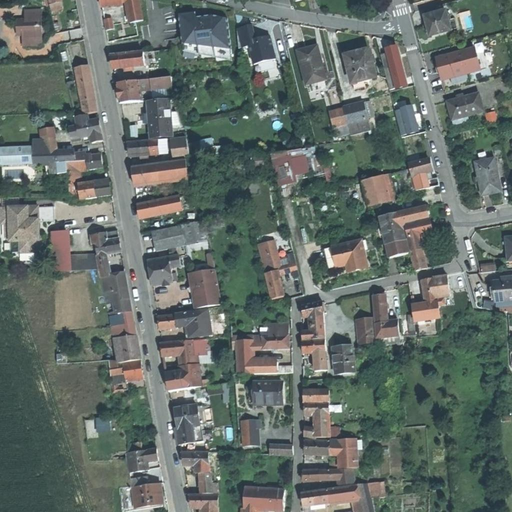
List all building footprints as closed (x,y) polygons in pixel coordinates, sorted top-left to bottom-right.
[(48,0),(51,11),(62,9),(61,2),(53,4),(51,0),(48,0)] [(122,0),(123,3),(127,2),(131,22),(144,19),(140,0),(122,0)] [(25,10),(25,19),(42,18),(42,9),(25,10)] [(182,34),(183,45),(199,43),(199,49),(215,48),(216,56),(232,53),(233,53),(228,18),(213,15),(197,17),(196,11),(179,14),(182,34)] [(452,30),(449,20),(447,11),(426,16),(429,26),(430,33),(440,30),(441,33),(452,30)] [(23,34),(43,33),(42,18),(25,19),(17,19),(18,34),(23,34)] [(455,18),(449,20),(452,30),(458,28),(455,18)] [(114,20),(105,22),(107,30),(115,29),(114,20)] [(250,46),(255,65),(277,59),(271,36),(261,39),(257,40),(253,25),(237,29),(242,48),(250,46)] [(43,45),(43,33),(23,34),(23,45),(43,45)] [(184,51),(200,54),(199,49),(199,43),(183,45),(184,51)] [(308,48),(298,51),(307,85),(327,79),(318,45),(308,48)] [(389,53),(398,88),(407,86),(399,56),(397,47),(388,50),(389,53)] [(200,54),(216,58),(216,56),(215,48),(199,49),(200,54)] [(475,48),(437,59),(440,70),(443,80),(481,70),(475,48)] [(353,84),(364,81),(377,78),(370,51),(356,54),(346,57),(353,84)] [(145,53),(112,56),(113,64),(114,69),(147,65),(145,53)] [(390,90),(398,88),(389,53),(381,55),(390,90)] [(76,68),(81,94),(94,92),(89,65),(76,68)] [(173,88),(172,77),(140,81),(142,91),(173,88)] [(140,81),(117,83),(119,93),(121,103),(144,101),(142,91),(140,81)] [(364,81),(353,84),(355,90),(366,87),(364,81)] [(81,94),(84,109),(85,114),(98,111),(96,102),(94,92),(81,94)] [(480,93),(448,102),(450,110),(453,120),(485,112),(480,93)] [(151,120),(151,124),(152,138),(173,136),(171,101),(150,103),(151,116),(151,120)] [(370,101),(365,103),(369,120),(374,118),(370,101)] [(365,103),(344,108),(344,109),(348,125),(369,120),(365,103)] [(413,107),(395,111),(402,136),(419,131),(416,119),(413,107)] [(348,125),(344,109),(332,112),(336,128),(348,125)] [(495,112),(485,115),(488,126),(498,124),(495,112)] [(85,115),(77,117),(78,124),(89,122),(88,114),(85,115)] [(81,137),(92,135),(102,133),(101,126),(100,120),(89,122),(78,124),(79,127),(81,137)] [(369,120),(348,125),(350,134),(351,135),(371,130),(369,120)] [(348,125),(336,128),(334,128),(337,137),(350,134),(348,125)] [(137,126),(130,126),(131,139),(138,138),(137,126)] [(73,139),(81,137),(79,127),(73,128),(71,129),(73,139)] [(42,130),(44,140),(56,138),(54,128),(42,130)] [(93,142),(104,140),(102,133),(92,135),(93,142)] [(184,137),(171,139),(174,161),(187,160),(184,137)] [(71,195),(81,195),(79,184),(88,184),(87,170),(89,170),(87,161),(89,161),(88,157),(87,153),(76,154),(75,151),(58,152),(56,138),(44,140),(34,141),(35,148),(35,163),(38,163),(57,162),(61,162),(67,162),(68,174),(71,195)] [(160,155),(169,155),(167,139),(158,140),(160,155)] [(152,156),(160,155),(158,140),(150,141),(152,156)] [(130,151),(131,157),(152,156),(150,141),(129,142),(130,151)] [(3,165),(35,163),(35,148),(3,149),(3,165)] [(272,155),(273,161),(290,157),(291,160),(304,157),(302,149),(272,155)] [(102,154),(88,157),(89,161),(87,161),(89,170),(104,168),(103,161),(102,154)] [(290,157),(273,161),(278,185),(295,182),(294,177),(310,173),(306,156),(304,157),(291,160),(290,157)] [(495,159),(476,163),(479,180),(482,197),(492,195),(491,191),(501,189),(495,159)] [(189,178),(186,160),(133,168),(134,175),(136,186),(189,178)] [(413,176),(426,173),(432,171),(431,166),(430,160),(410,165),(412,176),(413,176)] [(46,175),(57,174),(57,162),(38,163),(38,165),(46,165),(46,175)] [(327,183),(333,181),(328,162),(322,163),(327,183)] [(417,192),(430,189),(428,181),(426,173),(413,176),(417,192)] [(363,181),(370,207),(397,200),(391,174),(363,181)] [(428,181),(430,189),(440,186),(438,179),(428,181)] [(98,198),(98,197),(96,184),(96,183),(95,181),(93,181),(90,181),(91,184),(88,184),(79,184),(81,195),(81,200),(98,198)] [(98,197),(113,195),(112,189),(111,182),(102,184),(96,184),(98,197)] [(173,199),(175,212),(184,210),(181,197),(173,199)] [(139,206),(141,218),(175,212),(173,199),(139,206)] [(54,206),(39,207),(39,222),(55,222),(54,214),(54,206)] [(39,207),(2,208),(3,224),(7,223),(7,238),(11,242),(19,242),(20,253),(37,252),(36,241),(40,241),(39,222),(39,207)] [(403,226),(404,225),(430,219),(427,207),(400,214),(403,226)] [(412,251),(409,240),(408,240),(404,225),(403,226),(400,214),(380,218),(390,258),(401,255),(412,253),(412,251)] [(430,219),(404,225),(408,240),(409,240),(424,236),(431,235),(430,231),(433,231),(432,228),(431,224),(430,219)] [(210,241),(206,221),(182,225),(186,245),(210,241)] [(186,245),(182,225),(153,231),(157,251),(160,251),(166,249),(186,245)] [(424,248),(438,239),(436,227),(432,228),(433,231),(433,234),(431,235),(424,236),(421,241),(423,249),(424,248)] [(94,244),(98,243),(97,242),(120,239),(118,230),(105,232),(105,233),(92,235),(94,244)] [(54,272),(70,271),(69,256),(68,236),(53,237),(54,272)] [(409,240),(412,251),(423,249),(421,241),(424,236),(409,240)] [(98,243),(99,255),(107,254),(122,252),(121,247),(120,239),(97,242),(98,243)] [(12,253),(20,253),(19,242),(11,242),(12,253)] [(267,274),(279,272),(283,271),(282,267),(280,261),(276,242),(260,246),(267,274)] [(357,268),(358,271),(368,269),(362,242),(334,248),(338,268),(347,266),(348,270),(357,268)] [(330,268),(334,267),(331,248),(326,249),(330,268)] [(421,270),(427,269),(423,249),(412,251),(412,253),(416,271),(421,270)] [(98,270),(96,254),(69,256),(70,271),(98,270)] [(100,270),(102,276),(111,275),(107,254),(99,255),(97,256),(100,270)] [(290,265),(297,263),(294,254),(288,256),(289,259),(290,265)] [(180,256),(170,258),(172,268),(182,266),(180,256)] [(168,259),(162,260),(150,262),(152,273),(154,286),(175,282),(173,274),(172,268),(170,258),(168,259)] [(297,263),(290,265),(282,267),(283,271),(279,272),(280,276),(292,273),(299,271),(297,263)] [(214,270),(189,274),(196,309),(221,304),(214,270)] [(280,276),(279,272),(267,274),(273,299),(280,298),(285,296),(280,276)] [(102,276),(105,292),(129,289),(126,273),(111,275),(102,276)] [(439,278),(435,279),(438,298),(439,305),(439,306),(446,305),(445,297),(451,296),(448,276),(439,278)] [(511,300),(511,277),(502,279),(503,282),(494,282),(495,293),(496,302),(497,302),(511,300)] [(438,298),(435,279),(423,281),(426,300),(438,298)] [(105,292),(109,314),(133,312),(129,289),(105,292)] [(374,296),(377,323),(384,322),(389,322),(386,295),(380,296),(374,296)] [(438,298),(426,300),(429,307),(439,305),(438,298)] [(324,303),(304,307),(304,313),(305,319),(312,317),(324,315),(324,314),(324,313),(325,313),(324,303)] [(441,317),(439,306),(439,305),(429,307),(414,309),(416,321),(441,317)] [(190,339),(213,335),(209,310),(180,315),(180,316),(182,328),(188,327),(190,339)] [(109,314),(114,338),(120,338),(137,336),(133,312),(109,314)] [(313,332),(313,341),(326,339),(324,315),(312,317),(313,332)] [(161,330),(178,329),(176,317),(159,318),(160,325),(161,330)] [(370,343),(378,342),(375,319),(367,320),(358,321),(360,340),(370,339),(370,343)] [(384,322),(385,337),(400,336),(399,321),(389,322),(384,322)] [(384,322),(377,323),(376,323),(378,338),(385,337),(384,322)] [(271,337),(263,337),(264,350),(290,350),(290,338),(289,326),(271,326),(271,337)] [(313,332),(304,333),(305,341),(313,341),(313,332)] [(124,361),(142,359),(140,351),(137,336),(120,338),(124,361)] [(254,338),(254,351),(264,350),(263,337),(254,338)] [(118,362),(124,361),(120,338),(114,338),(118,362)] [(238,338),(238,342),(238,350),(239,375),(255,374),(255,363),(254,351),(254,338),(238,338)] [(210,339),(197,341),(199,356),(207,355),(207,352),(211,351),(210,339)] [(179,343),(181,355),(182,367),(195,366),(194,357),(199,356),(197,341),(179,343)] [(326,341),(304,342),(304,349),(304,354),(315,354),(327,353),(326,341)] [(163,350),(163,357),(181,355),(179,343),(162,344),(163,350)] [(356,373),(353,347),(343,348),(334,349),(337,375),(356,373)] [(328,371),(327,353),(315,354),(316,372),(328,371)] [(58,364),(67,363),(67,355),(58,355),(58,364)] [(124,363),(127,382),(145,379),(144,370),(142,360),(124,363)] [(279,374),(279,367),(279,363),(255,363),(255,374),(255,375),(279,374)] [(184,390),(202,388),(199,365),(195,366),(182,367),(182,373),(184,390)] [(115,389),(122,388),(119,370),(112,371),(115,389)] [(182,373),(167,375),(170,392),(184,390),(182,373)] [(256,383),(256,405),(284,406),(284,395),(284,383),(256,383)] [(225,393),(224,385),(209,387),(210,396),(225,393)] [(331,403),(331,391),(305,391),(305,398),(305,404),(306,404),(326,404),(331,403)] [(326,415),(317,415),(317,420),(331,419),(331,403),(326,404),(326,415)] [(326,404),(306,404),(306,416),(317,415),(326,415),(326,404)] [(175,409),(177,427),(191,426),(193,444),(197,443),(195,427),(201,426),(199,406),(175,409)] [(110,418),(97,419),(97,432),(111,432),(110,418)] [(331,419),(317,420),(317,432),(317,438),(331,438),(331,437),(331,428),(331,419)] [(259,429),(258,421),(242,421),(243,447),(259,446),(259,429)] [(177,436),(179,445),(193,444),(191,426),(177,427),(176,428),(177,436)] [(195,427),(197,443),(204,443),(201,426),(195,427)] [(340,427),(331,428),(331,437),(341,437),(340,427)] [(305,436),(317,438),(317,432),(306,430),(305,436)] [(357,440),(331,440),(331,443),(331,446),(341,445),(342,456),(340,456),(340,464),(340,469),(359,469),(357,440)] [(331,446),(331,443),(306,441),(306,448),(306,454),(317,455),(322,455),(330,455),(331,446)] [(129,444),(130,452),(139,451),(143,450),(142,443),(129,444)] [(341,445),(331,446),(330,455),(340,456),(342,456),(341,445)] [(270,455),(293,456),(294,447),(270,447),(270,455)] [(139,451),(140,461),(141,464),(150,462),(159,461),(158,454),(158,448),(143,450),(139,451)] [(128,452),(129,463),(140,461),(139,451),(130,452),(128,452)] [(203,454),(183,453),(184,461),(185,467),(200,467),(203,466),(203,454)] [(129,463),(131,487),(132,487),(148,485),(149,485),(148,478),(136,479),(136,478),(134,478),(133,472),(150,470),(150,462),(141,464),(140,461),(129,463)] [(203,466),(200,467),(203,494),(214,494),(211,466),(203,466)] [(338,470),(321,471),(320,482),(339,481),(338,470)] [(354,470),(338,470),(339,481),(340,486),(356,485),(354,470)] [(320,482),(321,471),(304,471),(304,476),(304,482),(320,482)] [(150,496),(151,505),(162,503),(161,493),(160,484),(149,485),(148,485),(150,496)] [(135,507),(145,506),(144,497),(150,496),(148,485),(132,487),(135,507)] [(354,501),(357,511),(374,511),(369,485),(349,488),(351,501),(354,501)] [(332,504),(351,501),(349,488),(330,490),(332,504)] [(260,511),(261,510),(263,510),(264,490),(247,489),(246,509),(243,509),(243,511),(260,511)] [(285,503),(286,491),(264,490),(263,510),(284,511),(285,503)] [(332,504),(330,490),(303,494),(304,501),(305,507),(332,504)] [(219,509),(219,496),(190,496),(192,502),(193,509),(204,509),(219,509)]
